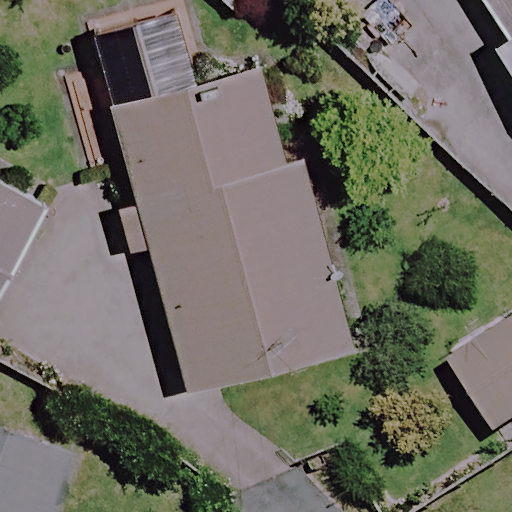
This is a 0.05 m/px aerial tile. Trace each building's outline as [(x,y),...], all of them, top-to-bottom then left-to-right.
[(355,342),(266,63),(203,83),(177,2),(85,32),(200,392),(355,342)] [(511,40),(500,48),(511,66),(511,40)] [(0,268),(41,193),(0,170),(0,268)] [(511,422),(511,329),(457,363),(499,431),(511,422)] [(61,511),(83,458),(0,424),(0,511),(61,511)]
